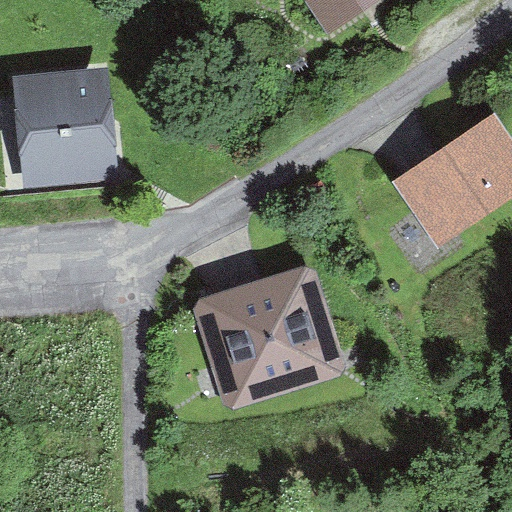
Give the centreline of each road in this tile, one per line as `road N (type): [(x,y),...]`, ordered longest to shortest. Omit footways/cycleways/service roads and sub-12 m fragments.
road 1 (residential): [(511,8),(303,156),(129,260)]
road 2 (residential): [(135,511),(129,260)]
road 3 (residential): [(129,260),(0,272)]
